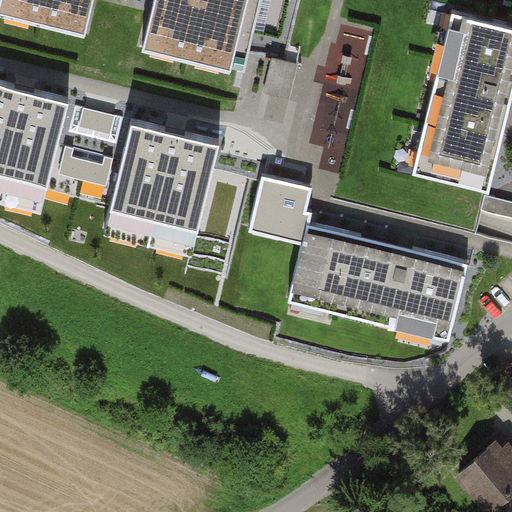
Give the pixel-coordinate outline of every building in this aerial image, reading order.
[(92,0),(15,0),(37,5),(34,18),(47,21),(50,9),(88,18),(92,0)] [(246,0),(153,0),(146,32),(183,41),(180,54),(193,57),(196,45),(233,54),(246,0)] [(511,43),(511,26),(443,10),(405,173),(478,190),(511,43)] [(297,64),(273,57),(265,92),(289,98),(297,64)] [(68,95),(0,77),(0,196),(4,197),(7,185),(44,194),(68,95)] [(195,236),(220,137),(132,115),(107,215),(144,224),(141,236),(165,242),(168,230),(195,236)] [(270,152),(267,167),(293,173),(296,158),(270,152)] [(287,294),(446,334),(465,259),(303,218),(311,184),(261,172),(251,213),(283,221),(280,233),(301,239),(287,294)] [(511,447),(500,434),(459,471),(489,505),(511,484),(511,447)]
